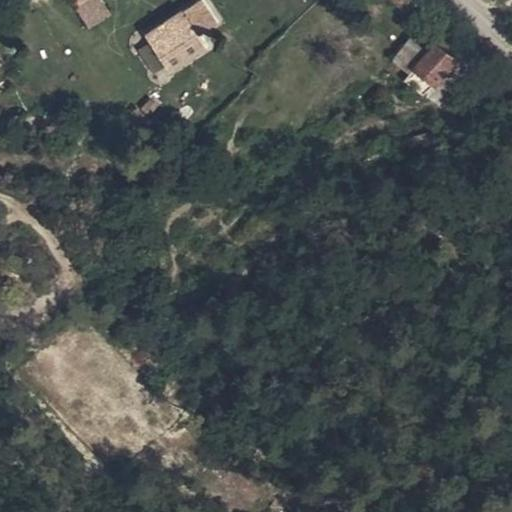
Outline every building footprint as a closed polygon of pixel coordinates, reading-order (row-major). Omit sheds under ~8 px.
[(106,5),(102,0),(73,0),(85,18),(106,5)] [(204,34),(196,22),(217,7),(212,0),(176,0),(143,22),(168,59),(204,34)] [(419,57),(431,39),(410,28),(400,47),(419,57)] [(458,45),(437,32),(431,39),(419,57),(410,69),(431,85),(458,45)] [(147,103),(153,98),(147,91),(141,98),(147,103)] [(118,115),(128,126),(144,111),(133,100),(118,115)]
